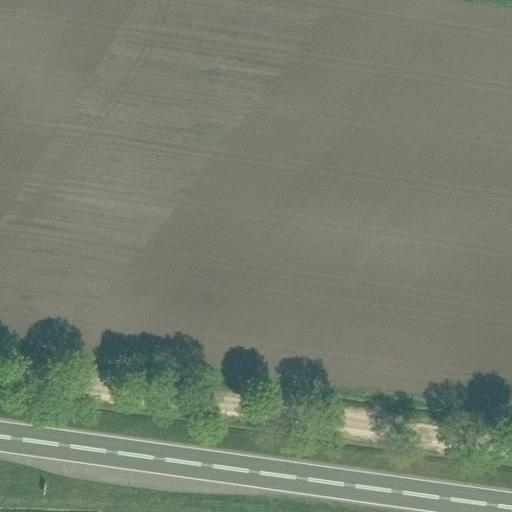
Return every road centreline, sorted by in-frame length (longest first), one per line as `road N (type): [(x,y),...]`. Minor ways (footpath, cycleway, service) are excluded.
road 1 (unclassified): [(511,445),(0,371)]
road 2 (trunk): [(511,507),(0,436)]
